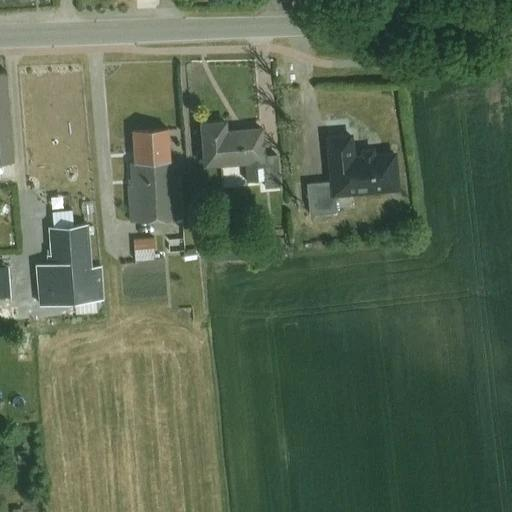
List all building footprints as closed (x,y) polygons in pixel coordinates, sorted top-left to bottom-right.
[(0,159),(14,158),(8,69),(0,69),(0,159)] [(224,118),(196,120),(198,162),(255,159),(253,126),(224,128),(224,118)] [(137,161),(128,162),(131,218),(183,215),(181,183),(172,184),(169,129),(135,131),(137,161)] [(333,178),(335,193),(399,187),(396,149),(353,153),(351,134),(330,136),(333,178)] [(307,181),(309,209),(336,207),(335,193),(333,178),(307,181)] [(90,222),(49,225),(51,260),(36,260),(38,298),(103,294),(101,264),(93,265),(90,222)] [(133,256),(153,255),(152,235),(132,236),(133,256)] [(16,333),(16,361),(30,361),(31,333),(16,333)]
